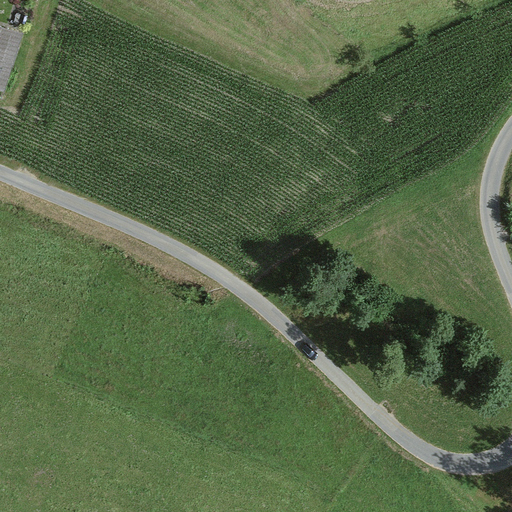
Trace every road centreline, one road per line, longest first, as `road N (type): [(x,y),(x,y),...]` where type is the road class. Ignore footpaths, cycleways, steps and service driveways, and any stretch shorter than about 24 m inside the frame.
road 1 (unclassified): [(0,172),(213,270),(426,453),(481,464),(511,451)]
road 2 (unclassified): [(511,282),(489,202),(511,132)]
